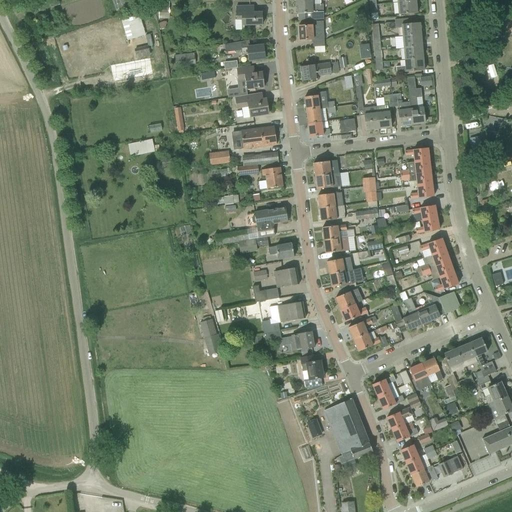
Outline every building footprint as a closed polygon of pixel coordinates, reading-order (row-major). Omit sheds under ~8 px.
[(116,12),(128,9),(125,0),(112,0),(116,12)] [(127,0),(131,9),(153,3),(152,0),(127,0)] [(298,21),(324,19),(323,5),(313,6),(312,0),(298,0),(297,0),(297,15),(298,15),(298,21)] [(169,2),(159,2),(159,19),(169,19),(169,2)] [(401,15),(407,14),(417,14),(416,2),(397,3),(398,15),(398,18),(401,18),(401,15)] [(245,31),(245,26),(252,26),(262,25),(262,13),(251,13),(251,7),(253,7),(253,6),(243,7),(236,7),(235,31),(245,31)] [(494,11),(489,12),(486,13),(487,17),(492,15),(494,19),(498,18),(495,10),(494,11)] [(120,18),(128,42),(145,36),(139,16),(134,17),(133,14),(120,18)] [(465,18),(470,29),(479,25),(474,14),(465,18)] [(408,24),(408,21),(408,19),(394,20),(395,29),(401,28),(402,37),(421,35),(420,23),(408,24)] [(324,47),(323,25),(323,23),(323,22),(316,22),(316,26),(313,26),(298,27),(299,41),(309,40),(312,40),(313,48),(324,47)] [(421,35),(402,37),(403,49),(422,47),(421,35)] [(248,55),(249,62),(265,60),(263,46),(242,48),(241,42),(224,45),(226,53),(241,51),(242,55),(248,55)] [(403,49),(404,60),(423,59),(422,47),(403,49)] [(148,48),(134,51),(136,59),(150,56),(148,48)] [(194,54),(174,56),(176,66),(176,67),(196,65),(194,54)] [(128,81),(163,75),(161,59),(125,65),(128,81)] [(396,74),(414,72),(424,71),(423,59),(404,60),(405,67),(396,67),(396,74)] [(302,81),(312,80),(318,79),(318,77),(332,75),(332,74),(339,73),(338,63),(330,64),(330,63),(300,68),(302,81)] [(383,70),(382,63),(373,63),(374,71),(383,70)] [(245,82),(246,90),(254,89),(264,88),(263,73),(255,74),(254,67),(236,69),(238,83),(245,82)] [(345,88),(353,88),(352,77),(344,77),(345,88)] [(407,79),(410,103),(413,125),(425,124),(423,108),(417,109),(415,98),(422,97),(421,89),(416,90),(414,78),(407,79)] [(364,116),(365,121),(366,131),(379,129),(376,107),(363,109),(360,88),(355,88),(357,104),(359,115),(359,116),(364,116)] [(399,111),(398,111),(400,127),(413,125),(410,103),(401,104),(401,102),(400,94),(392,96),(393,107),(398,107),(399,111)] [(248,108),(249,118),(259,116),(269,115),(266,100),(256,101),(255,95),(235,98),(237,110),(248,108)] [(318,96),(314,97),(304,98),(306,111),(320,109),(327,108),(335,107),(335,105),(334,102),(319,104),(318,96)] [(392,128),(390,118),(390,112),(389,112),(388,108),(393,107),(392,96),(389,96),(383,97),(385,106),(376,107),(379,129),(392,128)] [(321,123),(321,115),(320,109),(306,111),(308,125),(321,123)] [(348,132),(349,132),(356,131),(354,119),(344,121),(339,121),(341,133),(346,133),(346,134),(348,134),(348,132)] [(184,131),(182,121),(176,122),(178,132),(179,132),(179,134),(183,133),(183,131),(184,131)] [(330,135),(330,130),(323,131),(321,123),(308,125),(310,138),(330,135)] [(274,127),(255,129),(241,131),(241,132),(234,133),(236,150),(256,148),(267,146),(277,145),(274,127)] [(470,149),(480,149),(480,137),(471,137),(470,149)] [(152,141),(128,146),(130,158),(155,153),(152,141)] [(413,151),(405,152),(405,157),(413,156),(414,163),(429,161),(428,149),(413,150),(413,151)] [(209,155),(210,167),(230,164),(228,152),(209,155)] [(278,153),(268,154),(261,154),(261,155),(253,156),(253,155),(242,156),(243,167),(269,164),(279,163),(278,153)] [(372,169),(371,161),(369,161),(369,160),(365,160),(366,162),(363,162),(364,170),(372,169)] [(339,174),(338,171),(337,161),(313,164),(315,177),(339,174)] [(400,176),(431,173),(429,161),(414,163),(407,164),(408,171),(400,171),(400,176)] [(239,177),(259,174),(258,166),(238,168),(239,177)] [(270,169),(261,171),(262,177),(265,177),(266,182),(259,182),(259,190),(267,189),(282,187),(280,168),(270,169)] [(431,173),(400,176),(401,182),(409,181),(409,182),(416,182),(417,187),(432,185),(431,173)] [(315,177),(317,190),(340,186),(339,174),(315,177)] [(375,185),(374,178),(362,179),(362,186),(375,185)] [(376,192),(375,185),(362,186),(363,193),(365,193),(376,192)] [(410,194),(410,200),(433,197),(432,185),(417,187),(417,194),(410,194)] [(319,209),(343,206),(341,193),(318,196),(319,209)] [(233,197),(223,198),(225,206),(234,205),(233,197)] [(494,206),(493,199),(481,202),(482,209),(494,206)] [(343,206),(319,209),(321,222),(345,219),(343,206)] [(435,206),(412,210),(412,216),(420,214),(421,221),(437,218),(435,206)] [(254,212),(257,229),(259,239),(266,238),(275,236),(273,224),(278,223),(288,221),(286,208),(276,210),(276,209),(254,212)] [(377,210),(355,213),(356,221),(378,218),(377,210)] [(416,234),(429,232),(439,230),(437,218),(421,221),(423,228),(415,229),(416,234)] [(384,219),(376,221),(378,230),(387,228),(384,219)] [(347,238),(345,225),(322,228),(324,241),(347,238)] [(247,231),(215,236),(216,246),(230,244),(235,243),(239,242),(249,241),(247,231)] [(409,236),(398,238),(398,239),(395,240),(396,244),(399,244),(410,242),(409,236)] [(326,254),(349,251),(347,238),(324,241),(326,254)] [(268,239),(259,239),(260,247),(268,246),(268,239)] [(442,239),(419,247),(424,258),(446,250),(442,239)] [(257,252),(256,247),(255,240),(249,241),(239,242),(240,255),(257,252)] [(381,241),(373,242),(373,244),(367,246),(368,251),(369,251),(371,251),(383,249),(381,241)] [(277,254),(278,260),(294,257),(292,244),(282,245),(268,248),(270,256),(277,254)] [(399,256),(409,253),(407,247),(397,250),(398,254),(399,256)] [(425,266),(419,268),(421,272),(450,262),(446,250),(424,258),(423,259),(425,266)] [(357,254),(359,260),(370,257),(369,252),(369,251),(357,254)] [(327,262),(329,275),(345,272),(343,265),(350,264),(351,264),(350,257),(327,262)] [(450,262),(421,272),(423,276),(423,277),(430,274),(433,281),(439,279),(454,273),(450,262)] [(392,274),(389,264),(381,266),(384,276),(392,274)] [(273,272),(277,289),(299,285),(296,268),(273,272)] [(266,271),(253,273),(255,282),(267,280),(266,271)] [(332,288),(355,283),(354,278),(347,280),(345,272),(329,275),(332,288)] [(492,275),(495,286),(504,284),(500,272),(492,275)] [(442,285),(434,288),(436,293),(458,285),(454,273),(439,279),(442,285)] [(386,278),(389,288),(386,290),(386,291),(390,290),(396,288),(393,276),(386,278)] [(256,303),(268,301),(266,291),(260,292),(258,286),(253,287),(256,303)] [(363,301),(357,289),(335,298),(340,310),(355,304),(363,301)] [(423,325),(424,327),(431,324),(430,322),(440,318),(437,312),(443,309),(445,314),(453,311),(446,296),(439,299),(431,296),(430,296),(435,305),(426,309),(425,306),(416,310),(422,325),(423,325)] [(404,322),(408,331),(422,325),(417,313),(416,310),(411,299),(403,302),(409,316),(402,319),(403,319),(401,320),(396,305),(390,307),(396,325),(404,322)] [(270,321),(270,325),(278,324),(280,323),(305,319),(302,302),(277,307),(269,308),(271,319),(269,320),(270,321)] [(346,322),(355,318),(368,313),(365,308),(358,311),(355,304),(340,310),(346,322)] [(215,312),(218,323),(224,322),(222,311),(215,312)] [(348,328),(353,340),(368,334),(365,327),(372,324),(370,319),(348,328)] [(212,320),(204,322),(200,323),(204,339),(205,339),(217,335),(212,320)] [(262,322),(264,335),(280,332),(278,324),(270,325),(270,321),(262,322)] [(280,332),(264,335),(265,342),(281,339),(280,332)] [(290,344),(292,352),(314,348),(311,332),(291,336),(292,343),(290,344)] [(373,332),(368,334),(353,340),(358,352),(380,343),(378,338),(376,339),(373,332)] [(205,339),(210,356),(223,352),(218,335),(205,339)] [(262,343),(261,337),(253,338),(254,345),(262,343)] [(487,352),(484,345),(482,338),(469,344),(477,363),(481,371),(481,372),(494,366),(492,362),(484,365),(480,355),(487,352)] [(464,368),(477,363),(469,344),(456,349),(464,368)] [(464,368),(456,349),(444,354),(445,358),(439,361),(450,385),(452,391),(471,383),(469,378),(457,383),(452,373),(464,368)] [(501,358),(498,352),(492,355),(495,361),(501,358)] [(313,356),(299,358),(301,366),(301,365),(305,389),(322,386),(321,382),(321,378),(324,378),(321,361),(314,362),(313,356)] [(438,382),(443,380),(434,359),(422,364),(427,376),(434,373),(438,382)] [(422,364),(409,369),(418,390),(430,385),(427,376),(422,364)] [(481,372),(481,371),(475,374),(478,380),(482,378),(487,375),(496,372),(494,366),(481,372)] [(406,371),(399,374),(404,386),(411,383),(406,371)] [(387,385),(396,381),(393,376),(372,385),(378,398),(390,392),(387,385)] [(485,400),(487,405),(507,397),(500,382),(492,386),(490,381),(479,386),(481,391),(487,389),(490,395),(487,396),(485,400)] [(455,397),(452,391),(450,385),(444,388),(449,399),(443,402),(445,406),(456,401),(455,397)] [(378,398),(383,410),(404,401),(402,396),(393,399),(390,393),(390,392),(378,398)] [(418,400),(415,394),(406,398),(408,404),(418,400)] [(511,408),(507,397),(487,405),(494,419),(496,424),(497,426),(507,421),(504,415),(511,411),(511,408)] [(352,399),(323,410),(340,454),(341,454),(355,448),(352,441),(366,435),(357,413),(352,399)] [(418,400),(408,404),(411,410),(421,405),(418,400)] [(458,413),(454,403),(444,407),(448,417),(458,413)] [(413,416),(410,408),(386,418),(392,430),(404,425),(402,421),(411,416),(413,416)] [(307,422),(313,438),(323,435),(316,418),(307,422)] [(433,431),(440,429),(435,419),(429,421),(433,431)] [(507,421),(497,426),(499,432),(482,439),(489,455),(511,444),(511,426),(510,427),(507,421)] [(453,434),(461,430),(458,422),(449,426),(453,434)] [(397,443),(418,434),(416,429),(407,433),(404,425),(392,430),(397,443)] [(428,434),(418,439),(420,445),(430,440),(428,434)] [(355,448),(341,454),(342,456),(338,458),(341,465),(347,462),(354,459),(373,452),(369,443),(366,435),(352,441),(355,448)] [(456,454),(461,452),(457,441),(451,444),(456,454)] [(401,451),(406,463),(418,458),(425,455),(434,451),(432,446),(424,449),(423,449),(416,452),(413,445),(401,451)] [(428,460),(436,456),(434,451),(425,455),(428,460)] [(438,465),(440,468),(444,477),(455,472),(463,469),(457,457),(438,465)] [(424,470),(418,458),(406,463),(411,475),(424,470)] [(437,479),(433,469),(432,466),(424,470),(411,475),(416,488),(437,479)] [(354,511),(353,502),(343,503),(341,504),(342,511),(354,511)]
